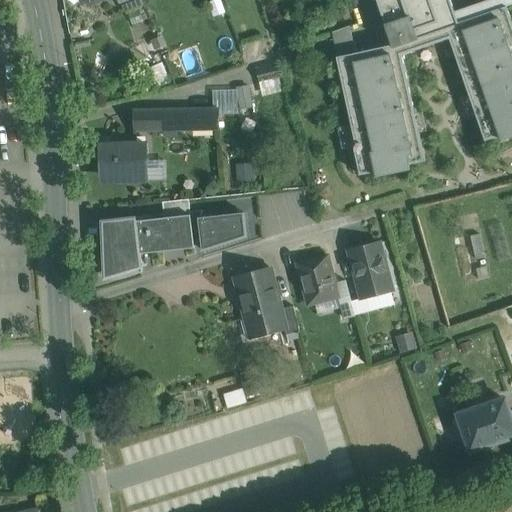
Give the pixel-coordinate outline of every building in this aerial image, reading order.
[(377,0),(393,45),(337,57),(357,147),(354,147),(360,175),(375,172),(377,178),(412,170),(411,165),(426,161),(402,55),(450,39),(485,141),(500,136),(502,141),(511,137),(511,21),(507,8),(459,24),(455,12),(450,0),(377,0)] [(511,0),(489,0),(455,12),(459,24),(507,8),(511,6),(511,0)] [(152,83),(167,78),(162,62),(147,67),(152,83)] [(283,63),(256,70),(260,83),(286,76),(283,63)] [(238,90),(213,91),(214,109),(219,109),(219,114),(238,114),(238,90)] [(206,109),(134,111),(135,132),(206,131),(206,109)] [(214,109),(206,109),(206,131),(220,130),(219,114),(219,109),(214,109)] [(148,142),(100,143),(101,184),(150,183),(148,142)] [(189,199),(163,202),(164,218),(191,215),(191,212),(189,199)] [(202,240),(203,252),(247,237),(245,214),(201,218),(201,211),(191,212),(191,215),(194,241),(202,240)] [(191,215),(164,218),(138,222),(137,218),(102,221),(105,278),(141,267),(140,249),(194,243),(194,241),(191,215)] [(378,243),(350,250),(363,299),(391,291),(378,243)] [(327,256),(297,264),(308,305),(338,297),(327,256)] [(271,271),(236,280),(246,319),(252,317),(256,333),(284,326),(286,325),(281,309),(271,271)] [(294,306),(281,309),(286,325),(284,326),(287,335),(300,331),(294,306)] [(511,421),(504,399),(458,415),(471,451),(511,437),(511,421)] [(124,463),(136,459),(132,445),(120,448),(124,463)]
